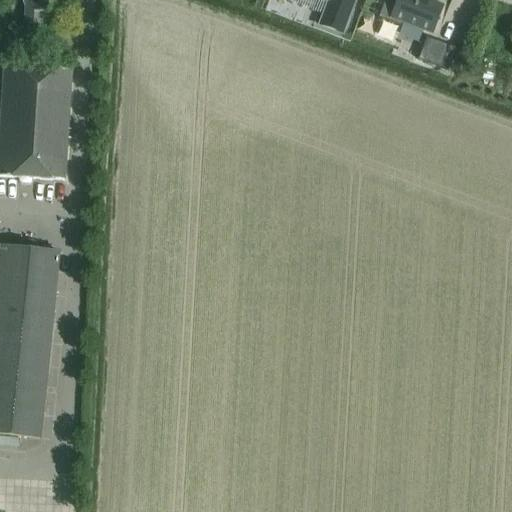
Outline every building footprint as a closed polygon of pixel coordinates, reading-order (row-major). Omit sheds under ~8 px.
[(22,0),(27,9),(26,24),(42,24),(42,14),(63,15),(63,0),(22,0)] [(323,0),(328,2),(319,26),(342,34),(354,1),(351,0),(323,0)] [(382,7),(376,22),(401,31),(403,26),(433,37),(444,9),(419,0),(399,0),(395,12),(382,7)] [(426,37),(417,60),(447,71),(456,48),(426,37)] [(70,140),(71,131),(67,131),(71,72),(4,68),(0,130),(0,177),(64,182),(66,140),(70,140)] [(0,434),(39,438),(43,393),(58,252),(39,250),(38,246),(37,244),(34,241),(31,240),(27,240),(24,241),(21,243),(19,248),(0,246),(0,434)]
